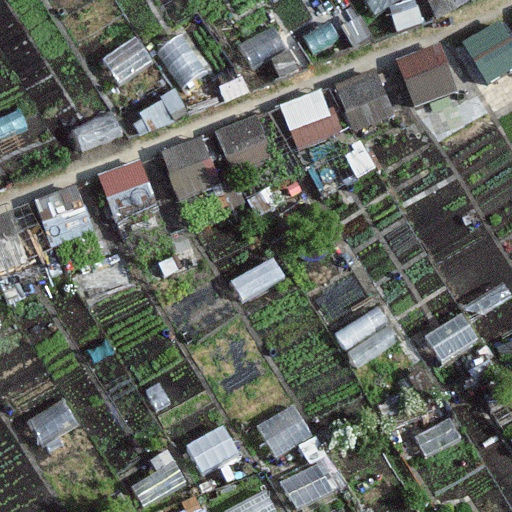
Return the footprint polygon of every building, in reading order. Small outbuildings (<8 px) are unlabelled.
[(408,0),(363,0),(375,20),(408,0)] [(332,21),(298,41),(313,66),(346,47),(332,21)] [(272,26),(238,46),(253,71),(287,52),(272,26)] [(487,31),(464,40),(476,70),(499,60),(487,31)] [(200,42),(165,66),(181,90),(217,66),(200,42)] [(438,49),(396,66),(415,110),(456,93),(438,49)] [(155,66),(119,91),(136,115),(172,90),(155,66)] [(377,74),(335,91),(353,136),(395,119),(377,74)] [(322,95),(281,112),(299,156),(341,139),(322,95)] [(19,112),(0,121),(0,143),(28,130),(19,112)] [(111,112),(70,127),(81,154),(121,139),(111,112)] [(256,120),(214,137),(232,181),(274,164),(256,120)] [(200,141),(158,158),(176,203),(218,186),(200,141)] [(140,165),(98,182),(116,227),(158,210),(140,165)] [(76,190),(34,207),(52,251),(94,234),(76,190)] [(11,217),(0,221),(0,272),(29,261),(11,217)] [(269,265),(231,285),(242,306),(280,286),(269,265)] [(462,319),(425,342),(442,368),(478,345),(462,319)] [(390,328),(346,355),(356,372),(400,344),(390,328)] [(66,402),(29,424),(45,449),(82,427),(66,402)] [(293,411),(257,433),(275,464),(312,442),(293,411)] [(451,421),(414,441),(425,462),(462,442),(451,421)] [(229,448),(190,467),(200,486),(239,467),(229,448)] [(174,468),(132,492),(143,511),(185,486),(174,468)] [(320,468),(281,487),(293,511),(295,511),(333,494),(320,468)] [(272,511),(264,494),(226,511),(272,511)]
